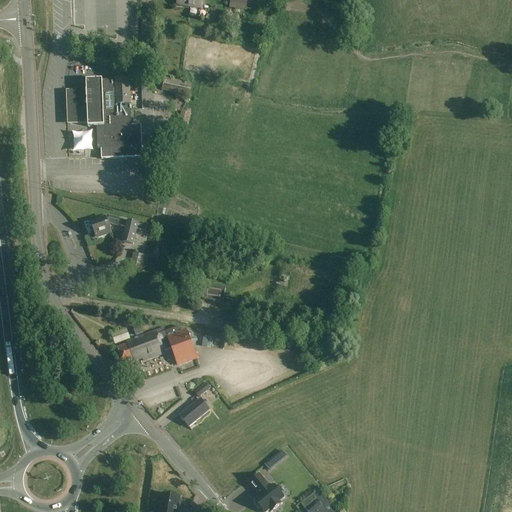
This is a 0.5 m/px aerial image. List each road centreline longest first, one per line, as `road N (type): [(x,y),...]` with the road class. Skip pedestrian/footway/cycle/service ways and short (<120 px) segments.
road 1 (secondary): [(131,405),(45,283),(26,18)]
road 2 (motorway): [(36,453),(21,424),(0,279)]
road 3 (secondary): [(223,511),(140,416)]
